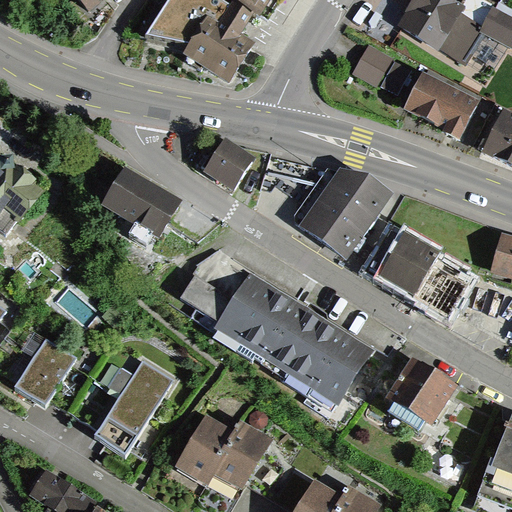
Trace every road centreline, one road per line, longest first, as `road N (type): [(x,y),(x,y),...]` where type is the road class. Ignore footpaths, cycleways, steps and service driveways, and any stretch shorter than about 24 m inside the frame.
road 1 (residential): [(132,98),(143,150),(183,183),(511,383)]
road 2 (primary): [(271,128),(358,147),(511,202)]
road 3 (residential): [(152,511),(0,421)]
road 4 (residential): [(271,128),(296,61),(336,0)]
road 5 (primary): [(0,47),(55,77),(132,98)]
road 6 (primary): [(132,98),(271,128)]
